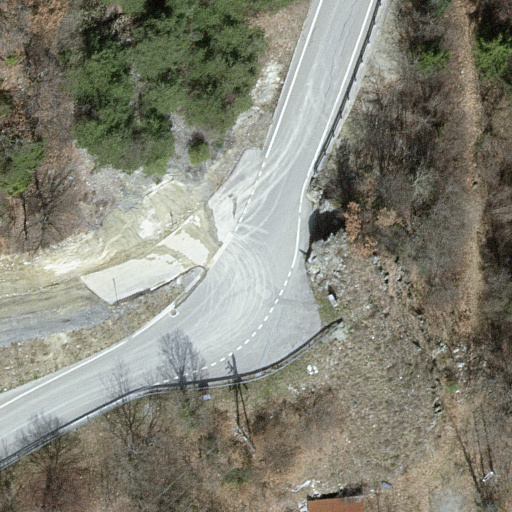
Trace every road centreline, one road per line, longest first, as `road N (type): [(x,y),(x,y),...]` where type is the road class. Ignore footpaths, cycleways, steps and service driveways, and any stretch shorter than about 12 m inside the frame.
road 1 (unclassified): [(0,433),(185,346),(234,300),(348,0)]
road 2 (track): [(0,319),(50,312),(201,230),(266,232)]
